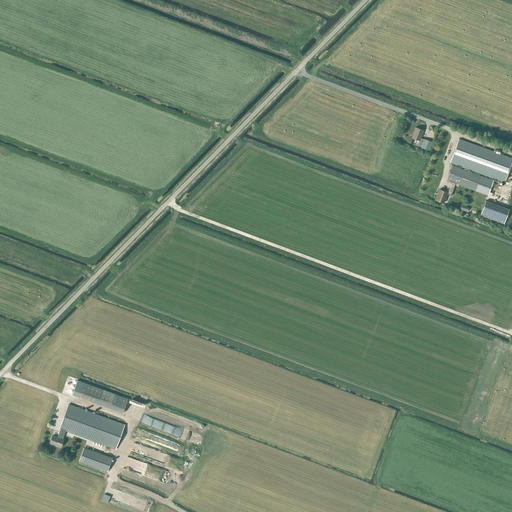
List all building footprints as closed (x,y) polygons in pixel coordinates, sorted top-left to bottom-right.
[(423,130),(415,127),(412,137),(419,140),(417,145),(421,147),(424,139),(420,138),(423,130)] [(424,139),(421,147),(421,148),(429,151),(433,142),(424,139)] [(511,158),(459,139),(450,162),(465,168),(464,170),(452,166),(447,180),(449,181),(445,191),(439,189),(435,200),(443,203),(447,194),(451,195),(455,183),(488,195),(493,180),(468,171),(469,169),(505,182),(504,184),(511,186),(511,158)] [(509,209),(486,200),(480,215),(504,223),(509,209)] [(68,378),(66,385),(72,387),(74,380),(68,378)] [(115,394),(82,382),(77,380),(75,388),(79,390),(77,396),(110,408),(115,394)] [(70,394),(72,388),(65,386),(64,393),(70,394)] [(124,425),(110,420),(68,404),(59,428),(60,429),(57,437),(51,435),(49,443),(60,447),(63,439),(62,439),(65,430),(115,449),(124,425)] [(162,428),(162,422),(158,422),(158,421),(146,415),(143,420),(143,416),(142,419),(142,415),(137,415),(136,418),(136,425),(138,423),(138,421),(138,419),(141,418),(141,422),(142,422),(142,426),(149,425),(149,422),(152,422),(154,419),(154,427),(155,424),(158,425),(160,425),(160,428),(162,428)] [(162,446),(161,448),(171,450),(173,441),(150,435),(148,442),(162,446)] [(84,447),(78,461),(107,472),(112,458),(84,447)] [(156,478),(160,468),(137,461),(135,467),(146,471),(145,474),(156,478)] [(160,479),(160,478),(161,478),(161,480),(163,481),(165,475),(167,476),(169,473),(162,470),(158,478),(160,479)]
